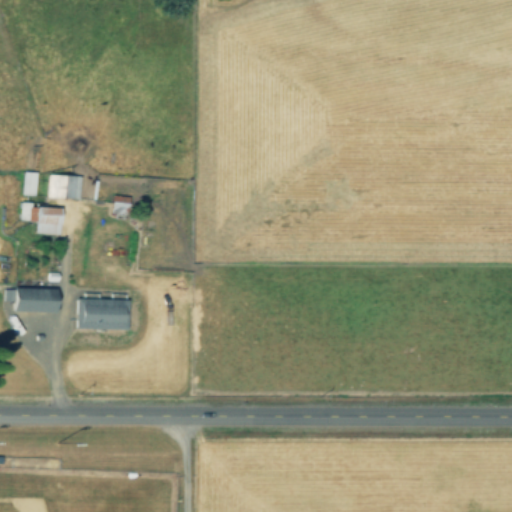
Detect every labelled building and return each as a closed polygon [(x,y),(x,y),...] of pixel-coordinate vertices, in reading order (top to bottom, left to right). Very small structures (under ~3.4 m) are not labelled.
[(22,169),(22,198),(37,198),(39,171),(22,169)] [(44,172),(46,197),(79,199),(81,174),(44,172)] [(126,195),(109,194),(108,213),(125,213),(126,195)] [(18,204),(35,206),(35,212),(66,212),(59,246),(34,246),(36,222),(16,223),(18,204)] [(13,288),(13,312),(58,315),(59,287),(13,288)] [(72,327),(123,328),(124,298),(72,297),(72,327)]
